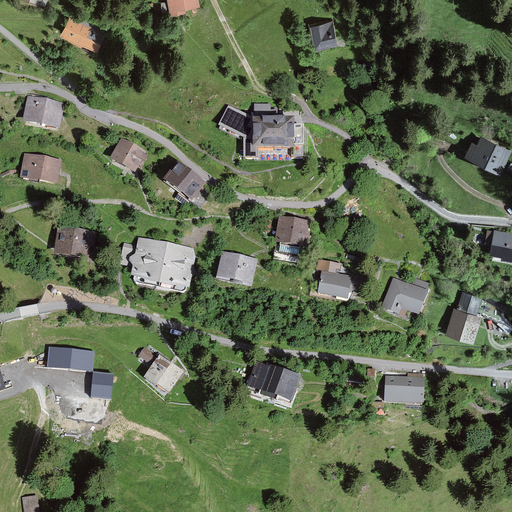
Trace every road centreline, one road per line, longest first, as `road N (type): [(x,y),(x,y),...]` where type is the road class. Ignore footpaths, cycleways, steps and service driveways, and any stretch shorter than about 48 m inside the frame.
road 1 (track): [(511,375),(272,351),(94,306),(0,318)]
road 2 (track): [(85,107),(147,132),(215,184),(254,201),(323,202),(357,176),(377,173),(452,217),(511,223)]
road 3 (track): [(210,216),(169,219),(125,203),(56,201),(0,214)]
road 4 (track): [(0,396),(34,382),(43,405),(11,511)]
road 5 (track): [(309,119),(296,99),(259,88),(212,0)]
